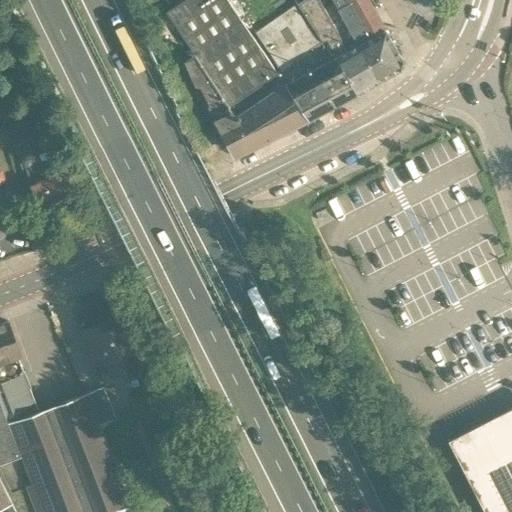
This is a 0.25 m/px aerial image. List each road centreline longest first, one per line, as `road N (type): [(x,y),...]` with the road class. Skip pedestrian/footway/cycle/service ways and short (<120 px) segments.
road 1 (motorway): [(354,511),(99,0)]
road 2 (motorway): [(44,0),(299,511)]
road 3 (secondary): [(0,295),(378,120),(450,66)]
road 4 (secondary): [(511,176),(493,116),(450,66)]
